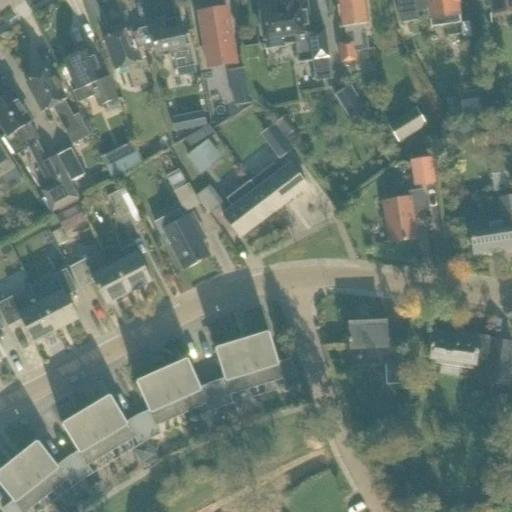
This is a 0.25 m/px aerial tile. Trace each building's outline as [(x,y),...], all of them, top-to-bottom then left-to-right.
[(294,2),(293,0),(287,0),(276,2),(276,4),(259,7),(265,48),(294,44),(297,63),(312,61),(315,82),(331,79),(328,59),(324,30),(309,32),(304,0),(294,2)] [(367,50),(363,25),(367,24),(363,0),(336,0),(340,28),(345,28),(347,43),(339,45),(341,63),(355,61),(354,52),(367,50)] [(458,15),(456,0),(413,0),(415,12),(427,10),(428,19),(429,19),(430,28),(445,26),(446,37),(460,35),(459,24),(458,15)] [(511,0),(489,0),(492,15),(511,11),(511,0)] [(232,44),(226,8),(222,9),(216,8),(211,11),(198,13),(207,71),(236,66),(232,44)] [(138,32),(142,48),(143,51),(153,49),(155,57),(173,54),(178,76),(194,73),(188,47),(186,47),(180,20),(164,24),(163,20),(150,23),(151,27),(149,27),(137,31),(138,32)] [(142,48),(138,32),(130,35),(129,30),(116,35),(114,33),(103,37),(115,71),(126,67),(133,88),(145,84),(138,63),(140,62),(136,50),(142,48)] [(102,80),(88,49),(76,55),(74,53),(63,58),(78,91),(90,86),(99,107),(101,106),(105,115),(121,108),(117,99),(118,99),(108,77),(102,80)] [(246,85),(243,67),(229,69),(231,87),(246,85)] [(65,100),(49,71),(39,76),(38,74),(27,80),(28,82),(26,83),(42,113),(52,107),(67,135),(78,129),(63,101),(65,100)] [(353,118),(367,108),(353,89),(339,98),(353,118)] [(25,146),(27,148),(36,142),(39,140),(28,123),(30,122),(11,94),(2,100),(0,98),(0,125),(6,135),(3,137),(14,154),(25,146)] [(213,119),(237,116),(234,96),(211,98),(213,119)] [(463,119),(482,116),(479,98),(459,102),(463,119)] [(399,143),(426,126),(414,107),(387,124),(399,143)] [(174,132),(191,129),(188,115),(171,118),(174,132)] [(273,143),(283,156),(293,148),(283,135),(273,143)] [(207,141),(186,157),(202,176),(223,160),(207,141)] [(0,177),(15,168),(0,144),(0,177)] [(71,182),(85,175),(71,148),(57,156),(71,182)] [(142,163),(136,150),(105,165),(112,179),(142,163)] [(414,186),(437,183),(432,154),(409,158),(414,186)] [(55,193),(44,198),(52,212),(77,199),(55,157),(46,161),(41,164),(55,193)] [(249,182),(273,213),(306,187),(289,164),(279,171),(273,163),(249,182)] [(166,178),(173,191),(185,184),(179,171),(166,178)] [(239,238),(273,213),(249,182),(226,199),(232,207),(222,215),(239,238)] [(199,205),(188,184),(173,192),(184,212),(199,205)] [(209,215),(220,206),(223,204),(209,186),(195,196),(209,215)] [(403,242),(416,240),(412,212),(425,210),(422,190),(408,192),(409,198),(382,202),(389,243),(402,241),(403,242)] [(118,219),(130,213),(118,192),(107,198),(118,219)] [(497,253),(511,251),(511,196),(498,199),(501,220),(468,225),(473,255),(497,252),(497,253)] [(64,232),(86,221),(78,205),(56,216),(64,232)] [(196,235),(201,233),(191,215),(183,219),(179,211),(155,224),(166,246),(169,244),(183,271),(208,257),(200,242),(196,235)] [(110,267),(125,296),(151,283),(136,254),(118,263),(110,247),(102,251),(110,267)] [(125,296),(110,267),(96,274),(88,258),(69,268),(80,289),(93,283),(105,306),(125,296)] [(40,303),(55,332),(78,320),(66,297),(77,291),(66,270),(54,276),(62,291),(45,300),(37,285),(29,289),(37,304),(40,303)] [(40,303),(37,304),(23,312),(15,296),(0,303),(0,313),(7,327),(21,320),(33,343),(55,332),(40,303)] [(386,342),(385,323),(348,325),(350,350),(366,349),(367,365),(385,364),(386,387),(402,386),(401,363),(400,341),(386,342)] [(466,337),(433,333),(429,360),(474,367),(475,360),(487,362),(484,383),(507,386),(511,352),(511,344),(490,341),(491,338),(466,335),(466,337)] [(241,342),(258,397),(259,397),(256,388),(282,380),(284,389),(298,384),(290,359),(278,363),(269,334),(267,334),(269,339),(244,347),(242,342),(241,342)] [(258,397),(241,342),(242,347),(217,355),(216,350),(214,350),(223,380),(211,383),(221,408),(232,405),(230,396),(255,388),(258,397)] [(221,408),(211,383),(200,388),(187,361),(186,361),(188,366),(164,377),(162,372),(161,372),(185,424),(182,416),(206,405),(210,413),(221,408)] [(184,425),(185,424),(161,372),(163,377),(139,388),(137,383),(136,384),(148,412),(136,417),(149,440),(160,435),(156,427),(180,416),(184,425)] [(508,438),(511,403),(511,397),(498,396),(493,436),(508,438)] [(149,440),(136,417),(126,423),(110,397),(109,398),(112,402),(89,416),(86,411),(86,412),(115,461),(116,460),(111,453),(134,439),(139,447),(149,440)] [(228,420),(238,417),(234,405),(225,408),(228,420)] [(115,461),(86,412),(85,412),(88,417),(65,430),(62,426),(61,426),(77,453),(66,459),(82,481),(92,475),(87,467),(110,453),(115,461)] [(82,481),(66,459),(56,467),(38,443),(37,444),(40,448),(19,464),(16,460),(15,460),(51,505),(45,498),(66,481),(72,489),(82,481)] [(50,506),(51,505),(15,460),(15,461),(18,465),(0,478),(0,486),(12,502),(1,510),(2,511),(27,511),(44,499),(50,506)] [(99,492),(102,480),(91,478),(89,490),(99,492)]
